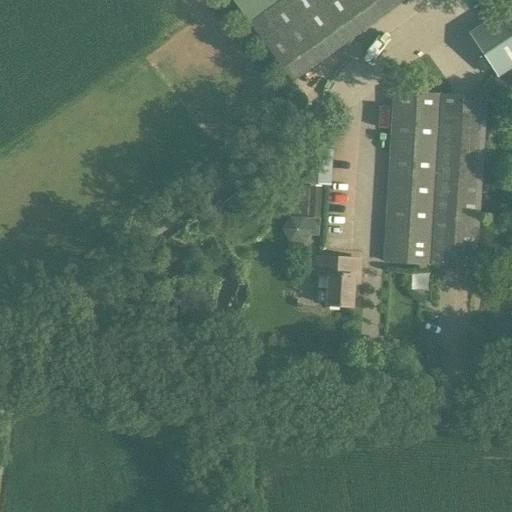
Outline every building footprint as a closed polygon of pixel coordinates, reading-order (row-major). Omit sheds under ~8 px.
[(234,0),(250,22),(280,0),(234,0)] [(280,0),(250,22),(294,85),(408,0),(280,0)] [(498,79),(511,70),(511,5),(469,34),(497,77),(498,79)] [(485,99),(486,99),(501,108),(511,88),(511,70),(498,79),(497,77),(484,98),(485,99)] [(486,99),(485,99),(395,94),(386,263),(476,268),(486,99)] [(331,186),(334,139),(307,136),(304,183),(331,186)] [(287,217),(286,243),(321,244),(321,217),(287,217)] [(354,309),(357,260),(316,258),(315,276),(329,277),(327,308),(354,309)]
